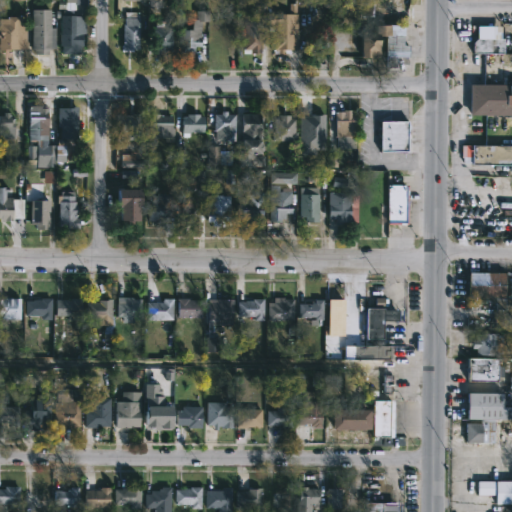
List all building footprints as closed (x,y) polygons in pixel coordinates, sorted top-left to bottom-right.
[(375,9),(375,12),(373,12),(373,16),(358,16),(358,0),(372,0),(372,3),(375,3),(375,9)] [(49,10),(49,28),(55,28),(54,48),(47,49),(47,54),(33,54),(33,49),(31,49),(31,9),(49,10)] [(72,9),(72,15),(76,15),(76,32),(82,32),(82,46),(79,46),(79,53),(62,53),(62,46),(59,46),(59,14),(62,14),(62,9),(72,9)] [(208,10),(207,20),(201,20),(199,47),(194,47),(193,54),(182,53),(182,38),(181,38),(181,29),(191,29),(191,18),(196,19),(196,10),(208,10)] [(139,18),(138,49),(132,49),(132,52),(121,51),(122,23),(124,23),(124,12),(138,12),(138,18),(139,18)] [(290,17),(290,21),(297,21),(296,49),(289,49),(289,53),(283,53),(283,49),(272,49),(272,30),(268,30),(268,13),(290,13),(290,17)] [(261,14),(261,53),(250,53),(250,49),(243,49),(243,14),(261,14)] [(17,16),(26,17),(25,49),(0,49),(0,18),(6,18),(6,16),(17,16)] [(167,21),(167,27),(171,27),(172,49),(166,50),(166,54),(154,53),(154,49),(151,49),(151,26),(154,26),(154,21),(167,21)] [(403,25),(403,44),(409,44),(409,56),(395,56),(395,68),(373,68),(373,57),(360,57),(360,30),(365,30),(365,32),(375,32),(375,25),(403,25)] [(312,49),(327,49),(327,30),(312,30),(312,49)] [(503,53),(473,53),(473,42),(477,38),(503,39),(503,53)] [(511,115),(470,115),(470,84),(511,84),(511,115)] [(65,127),(57,127),(57,107),(77,106),(76,127),(65,127)] [(47,108),(46,119),(55,119),(55,145),(56,145),(56,139),(64,139),(64,161),(53,161),(53,183),(43,183),(43,168),(35,168),(35,165),(25,165),(25,155),(36,156),(36,140),(28,140),(28,110),(35,110),(35,108),(47,108)] [(351,110),(351,116),(356,116),(356,126),(353,126),(353,136),(354,146),(335,146),(335,137),(334,111),(351,110)] [(226,111),(226,114),(234,114),(234,140),(225,140),(225,131),(213,131),(214,114),(220,114),(220,111),(226,111)] [(8,112),(8,116),(13,116),(13,138),(0,138),(0,116),(2,116),(2,112),(8,112)] [(140,114),(139,140),(120,140),(121,119),(123,119),(123,114),(140,114)] [(159,114),(159,115),(172,115),(171,138),(150,138),(150,114),(159,114)] [(199,114),(199,116),(203,116),(203,131),(181,133),(181,116),(186,116),(186,114),(199,114)] [(251,169),(236,169),(236,154),(241,154),(241,114),(260,114),(260,154),(251,154),(251,169)] [(289,115),(289,118),(294,118),(294,132),(296,132),(296,141),(271,141),(271,130),(274,130),(274,118),(279,118),(279,115),(289,115)] [(405,152),(380,152),(380,121),(408,121),(408,152),(405,152)] [(511,164),(473,164),(472,164),(472,146),(511,146),(511,164)] [(72,190),(85,190),(85,173),(72,173),(72,190)] [(291,204),(291,213),(284,213),(284,219),(281,219),(281,221),(268,221),(269,185),(278,185),(278,191),(290,191),(289,204),(291,204)] [(406,224),(386,224),(387,185),(407,185),(406,224)] [(4,192),(4,197),(11,197),(11,221),(0,221),(0,187),(7,187),(7,192),(4,192)] [(316,188),(316,194),(317,194),(317,222),(304,222),(304,217),(298,216),(299,194),(302,194),(302,187),(316,188)] [(73,192),(73,202),(75,202),(75,206),(76,206),(76,215),(75,215),(75,218),(78,218),(78,229),(57,228),(58,203),(56,203),(56,195),(59,196),(60,191),(73,192)] [(164,192),(164,194),(171,194),(171,221),(148,221),(148,200),(151,200),(151,194),(160,194),(160,192),(164,192)] [(264,192),(264,221),(240,219),(241,202),(248,202),(249,194),(255,194),(255,192),(264,192)] [(358,196),(357,222),(334,222),(334,218),(327,218),(327,192),(351,192),(351,195),(358,196)] [(223,221),(223,227),(212,227),(212,222),(206,221),(206,196),(229,196),(229,221),(223,221)] [(48,217),(48,230),(35,229),(35,225),(29,225),(29,200),(49,201),(48,217)] [(197,206),(197,221),(177,221),(177,205),(197,206)] [(120,207),(120,222),(138,222),(138,207),(120,207)] [(495,298),(468,298),(468,273),(505,273),(505,298),(495,298)] [(124,291),(124,300),(140,299),(140,320),(132,319),(132,321),(121,321),(121,317),(116,317),(116,291),(124,291)] [(50,298),(50,320),(41,320),(41,316),(24,316),(24,300),(39,300),(39,298),(50,298)] [(81,298),(81,320),(67,320),(67,316),(55,316),(55,300),(81,298)] [(169,320),(169,325),(147,325),(147,320),(145,320),(146,302),(161,302),(162,298),(172,299),(172,320),(169,320)] [(18,317),(0,316),(0,303),(7,303),(7,302),(10,302),(10,299),(19,299),(18,317)] [(111,299),(110,320),(84,320),(85,302),(97,302),(97,300),(111,299)] [(201,300),(200,320),(185,319),(185,323),(175,323),(176,299),(201,300)] [(213,320),(213,337),(218,337),(218,352),(205,352),(205,337),(207,337),(207,299),(232,299),(232,320),(213,320)] [(263,299),(263,321),(253,320),(253,317),(243,316),(243,324),(236,324),(236,301),(251,300),(251,299),(263,299)] [(294,299),(294,320),(281,320),(281,321),(267,320),(267,306),(272,306),(273,300),(283,301),(283,299),(294,299)] [(322,299),(322,321),(314,320),(314,317),(310,317),(310,321),(303,321),(303,317),(298,317),(298,304),(313,304),(313,299),(322,299)] [(333,324),(328,324),(327,299),(343,299),(343,324),(333,324)] [(511,323),(504,323),(504,328),(494,328),(494,299),(505,299),(504,304),(511,304),(511,323)] [(384,303),(383,308),(385,308),(385,310),(400,310),(401,316),(400,316),(400,321),(391,321),(391,322),(385,321),(384,340),(361,339),(361,333),(365,333),(366,308),(373,308),(373,302),(384,303)] [(497,333),(497,335),(502,335),(502,354),(496,354),(496,356),(475,356),(475,349),(471,349),(471,340),(475,340),(475,333),(497,333)] [(388,360),(352,360),(353,346),(389,347),(388,360)] [(498,382),(468,382),(468,358),(498,359),(498,382)] [(159,385),(159,388),(162,388),(162,393),(160,393),(160,397),(164,397),(164,405),(158,405),(158,410),(162,410),(162,406),(172,406),(173,421),(172,421),(172,428),(161,428),(161,432),(153,432),(153,426),(146,426),(145,424),(147,398),(146,398),(146,384),(159,385)] [(88,428),(84,428),(84,409),(89,409),(90,387),(109,387),(108,428),(88,428)] [(17,407),(16,423),(0,423),(0,391),(7,391),(6,407),(17,407)] [(115,428),(115,402),(121,402),(121,392),(139,392),(139,428),(115,428)] [(503,401),(503,407),(511,407),(511,420),(494,420),(493,443),(465,443),(465,424),(480,424),(480,420),(467,420),(467,393),(503,394),(503,401)] [(70,395),(70,398),(79,398),(79,428),(54,428),(54,403),(58,403),(58,395),(70,395)] [(307,400),(307,408),(321,409),(320,429),(314,429),(312,427),(310,427),(310,424),(297,424),(297,400),(307,400)] [(389,438),(371,438),(372,401),(389,401),(389,438)] [(224,403),(224,407),(233,407),(232,428),(219,427),(218,430),(212,430),(212,426),(205,426),(205,402),(224,403)] [(23,426),(23,410),(40,410),(40,406),(49,406),(49,426),(23,426)] [(201,407),(201,429),(186,429),(186,426),(175,426),(175,410),(186,410),(186,407),(201,407)] [(267,425),(266,411),(276,411),(276,407),(293,407),(293,426),(267,425)] [(261,410),(261,427),(235,428),(236,409),(261,410)] [(370,430),(331,430),(331,410),(370,410),(370,430)] [(511,505),(496,505),(496,481),(511,481),(511,505)] [(94,484),(94,490),(98,490),(99,487),(109,488),(109,509),(83,509),(83,484),(94,484)] [(18,487),(18,509),(8,509),(8,505),(0,504),(0,489),(3,489),(3,486),(18,487)] [(77,487),(77,508),(69,508),(69,505),(53,505),(53,490),(59,490),(59,487),(77,487)] [(171,487),(170,511),(152,511),(153,508),(143,508),(143,494),(149,494),(149,491),(158,491),(158,489),(160,489),(160,487),(171,487)] [(200,487),(200,509),(190,509),(190,505),(174,505),(174,490),(189,489),(189,487),(200,487)] [(231,487),(230,511),(217,511),(217,509),(204,509),(204,491),(220,491),(220,487),(231,487)] [(306,487),(306,489),(318,489),(318,509),(312,509),(313,506),(305,505),(305,503),(297,503),(297,490),(301,490),(301,487),(306,487)] [(140,488),(140,509),(129,509),(129,505),(113,505),(113,490),(120,490),(120,488),(128,490),(128,488),(140,488)] [(261,489),(260,511),(246,511),(246,509),(234,508),(234,491),(246,491),(246,489),(261,489)] [(342,491),(327,491),(327,509),(342,509),(342,491)] [(396,510),(396,511),(363,511),(364,502),(396,503),(396,510)]
